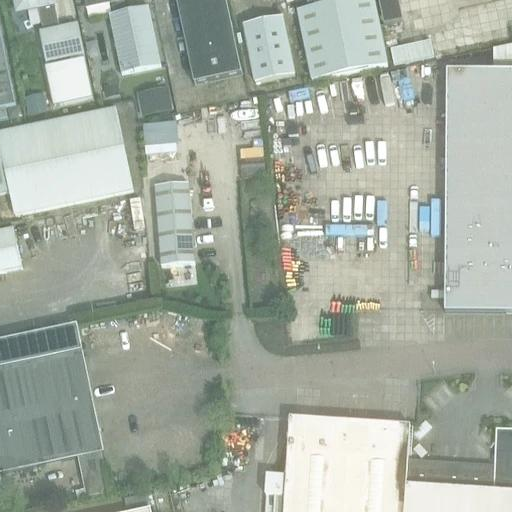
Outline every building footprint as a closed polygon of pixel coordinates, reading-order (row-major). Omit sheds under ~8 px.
[(54,0),(14,0),(16,11),(28,8),(29,12),(39,10),(44,34),(40,35),(46,66),(85,57),(79,27),(60,30),(55,6),(56,6),(54,0)] [(126,0),(83,0),(86,11),(112,5),(114,17),(110,18),(122,77),(162,69),(149,9),(127,14),(125,3),(127,2),(126,0)] [(176,0),(195,87),(242,77),(226,0),(176,0)] [(319,0),(321,10),(298,14),(313,84),(388,69),(373,0),(319,0)] [(283,20),(244,28),(256,86),(295,78),(283,20)] [(486,29),(465,32),(466,42),(487,39),(486,29)] [(0,122),(9,121),(6,110),(16,108),(0,31),(0,122)] [(408,42),(411,59),(452,52),(449,35),(408,42)] [(511,73),(447,73),(445,315),(511,315),(511,73)] [(382,86),(421,88),(421,76),(383,74),(382,86)] [(0,136),(0,197),(12,195),(16,218),(135,193),(117,111),(0,136)] [(162,270),(195,267),(189,186),(156,189),(162,270)] [(0,275),(23,271),(14,232),(0,234),(0,275)] [(115,324),(122,351),(156,342),(149,315),(115,324)] [(78,328),(0,344),(0,476),(104,454),(78,328)] [(404,511),(407,488),(411,429),(290,421),(284,511),(404,511)] [(156,426),(157,460),(194,459),(193,425),(156,426)] [(482,493),(407,488),(404,511),(511,511),(511,432),(497,432),(495,477),(487,477),(482,480),(482,493)]
